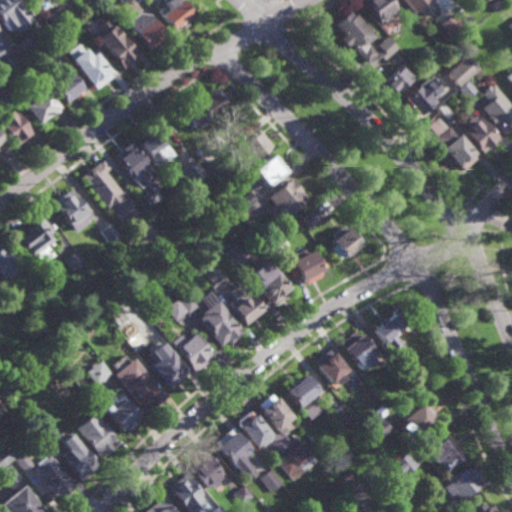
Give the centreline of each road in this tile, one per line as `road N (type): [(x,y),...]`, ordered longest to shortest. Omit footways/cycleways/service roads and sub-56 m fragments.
road 1 (residential): [(511,180),(462,232),(332,306),(231,382),(100,511)]
road 2 (residential): [(227,50),(239,74),(319,149),(420,269),(511,475)]
road 3 (residential): [(511,347),(462,232),(356,106),(262,26)]
road 4 (residential): [(304,0),(0,206)]
